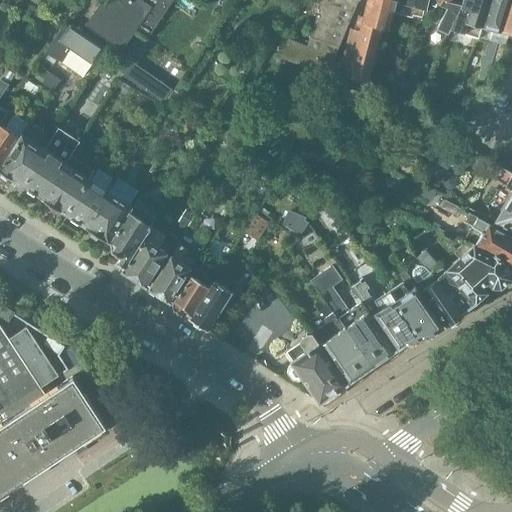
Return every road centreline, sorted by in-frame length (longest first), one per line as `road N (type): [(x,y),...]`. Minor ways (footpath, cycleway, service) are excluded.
road 1 (residential): [(298,453),(246,391),(0,234)]
road 2 (residential): [(298,453),(511,311)]
road 3 (residential): [(426,511),(346,453),(298,453)]
